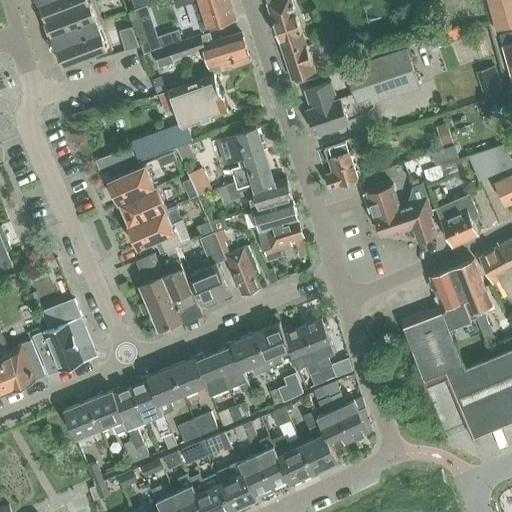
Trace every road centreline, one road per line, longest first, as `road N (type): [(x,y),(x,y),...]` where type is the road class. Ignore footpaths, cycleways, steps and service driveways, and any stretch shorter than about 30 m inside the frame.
road 1 (residential): [(124,358),(29,115),(36,100),(20,34)]
road 2 (residential): [(282,511),(397,458),(346,301)]
road 3 (residential): [(339,277),(248,0)]
road 4 (residential): [(124,358),(339,277)]
road 5 (residential): [(346,301),(511,229)]
road 6 (residential): [(0,409),(124,358)]
